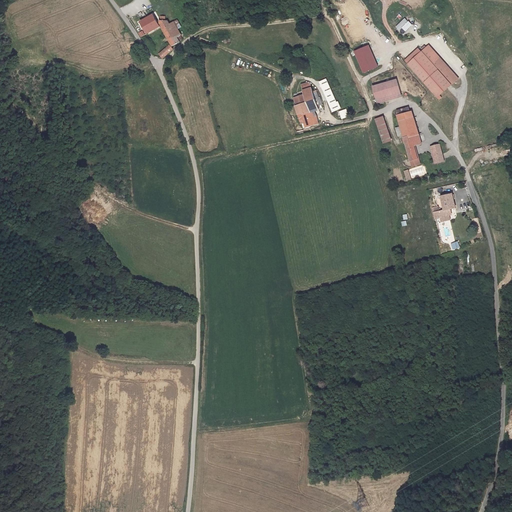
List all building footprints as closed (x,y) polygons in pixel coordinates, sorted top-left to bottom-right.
[(138,22),(142,29),(145,35),(159,27),(155,19),(151,14),(138,22)] [(341,26),(347,23),(343,16),(337,19),(341,26)] [(171,45),(180,41),(177,36),(180,34),(177,29),(181,27),(177,20),(169,24),(167,21),(159,21),(159,26),(171,45)] [(378,66),(369,45),(355,52),(364,72),(378,66)] [(162,58),(172,49),(169,46),(159,54),(162,58)] [(429,46),(408,64),(438,99),(459,80),(429,46)] [(337,102),(336,102),(326,79),(319,82),(332,112),(340,108),(337,102)] [(398,80),(374,87),(379,105),(403,97),(398,80)] [(305,99),(293,103),(298,119),(301,118),(304,125),(316,121),(314,113),(311,114),(309,108),(313,107),(317,106),(316,103),(321,101),(317,88),(312,90),(310,84),(302,87),(305,99)] [(395,108),(399,119),(407,117),(411,128),(412,133),(418,131),(412,109),(403,106),(395,108)] [(346,110),(339,112),(342,118),(348,116),(346,110)] [(389,139),(380,115),(375,117),(384,141),(389,139)] [(398,134),(403,132),(403,131),(411,128),(407,117),(399,119),(400,124),(395,125),(398,134)] [(403,132),(411,158),(419,156),(415,143),(421,141),(418,131),(412,133),(411,128),(403,131),(403,132)] [(445,156),(440,143),(432,145),(436,158),(445,156)] [(444,205),(432,207),(434,219),(452,215),(451,209),(456,208),(453,193),(442,195),(444,205)] [(473,219),(476,233),(481,232),(477,218),(473,219)] [(450,243),(451,250),(459,248),(458,241),(450,243)]
